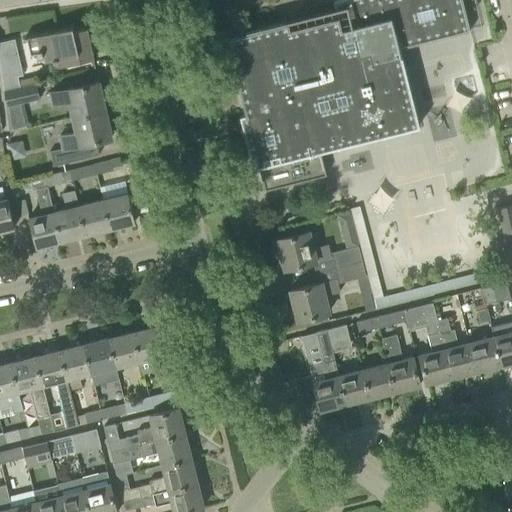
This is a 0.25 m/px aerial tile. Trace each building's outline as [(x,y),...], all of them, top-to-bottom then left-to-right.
[(259,167),(265,191),(326,175),(320,151),(419,126),(400,48),(470,30),(469,29),(467,29),(459,0),(338,0),(333,1),(337,16),(290,28),(288,19),(226,35),(245,114),(240,115),(253,168),(259,167)] [(55,67),(93,59),(86,28),(73,31),(72,26),(26,37),(30,55),(38,53),(38,54),(43,53),(45,60),(53,59),(55,67)] [(0,53),(0,66),(3,87),(18,85),(15,71),(12,51),(0,53)] [(69,101),(72,117),(105,110),(98,81),(49,93),(52,105),(69,101)] [(18,85),(3,87),(6,105),(38,99),(35,82),(18,85)] [(105,110),(72,117),(76,131),(59,135),(62,147),(49,150),(52,166),(90,157),(87,143),(111,138),(105,110)] [(119,158),(94,164),(97,174),(122,168),(119,158)] [(97,174),(94,164),(77,168),(80,178),(97,174)] [(46,180),(47,185),(62,181),(60,171),(44,175),(46,180)] [(47,185),(46,180),(44,175),(29,179),(31,189),(47,185)] [(60,240),(53,212),(47,186),(35,189),(42,215),(28,218),(36,246),(60,240)] [(85,234),(78,205),(74,190),(62,193),(66,209),(53,212),(60,240),(85,234)] [(103,199),(110,228),(135,222),(128,193),(103,199)] [(0,230),(14,227),(7,198),(0,200),(0,230)] [(103,199),(78,205),(85,234),(110,228),(103,199)] [(497,208),(503,233),(511,230),(511,204),(507,206),(497,208)] [(357,242),(352,223),(343,226),(347,244),(357,242)] [(511,230),(503,233),(509,258),(511,256),(511,230)] [(313,262),(315,272),(334,268),(331,257),(328,244),(312,248),(308,231),(277,239),(285,269),(313,262)] [(334,252),(337,267),(361,261),(358,246),(334,252)] [(361,261),(337,267),(341,282),(365,276),(361,261)] [(334,268),(315,272),(318,283),(290,290),(298,320),(317,315),(329,312),(325,296),(340,292),(334,268)] [(374,310),(368,284),(361,296),(365,312),(374,310)] [(497,301),(493,286),(481,288),(485,304),(497,301)] [(444,349),(437,321),(432,303),(404,310),(407,321),(406,321),(409,331),(425,326),(432,352),(420,355),(426,383),(451,377),(444,349)] [(490,322),(487,309),(477,311),(480,324),(490,322)] [(379,328),(406,321),(407,321),(404,310),(376,317),(379,328)] [(379,328),(376,317),(356,322),(359,332),(379,328)] [(464,374),(475,371),(468,343),(458,346),(454,329),(450,330),(447,319),(437,321),(444,349),(451,377),(453,376),(456,379),(462,378),(464,374)] [(511,321),(491,326),(494,337),(501,364),(502,368),(511,365),(511,321)] [(158,325),(132,332),(139,360),(165,354),(158,325)] [(348,335),(345,325),(336,327),(327,329),(329,340),(348,335)] [(309,365),(320,410),(344,404),(338,375),(337,375),(329,340),(327,329),(316,331),(324,362),(309,365)] [(132,332),(108,338),(115,366),(139,360),(132,332)] [(420,385),(415,365),(412,356),(403,359),(396,334),(381,338),(388,362),(395,391),(420,385)] [(494,337),(468,343),(475,371),(501,364),(494,337)] [(108,338),(84,344),(91,372),(115,366),(108,338)] [(84,344),(60,350),(70,390),(81,387),(78,376),(91,372),(84,344)] [(78,424),(76,416),(69,390),(70,390),(60,350),(35,356),(42,385),(54,382),(61,411),(50,414),(54,431),(78,425),(78,424)] [(18,391),(30,388),(41,434),(54,431),(50,414),(42,385),(35,356),(10,362),(18,391)] [(23,411),(18,391),(10,362),(0,364),(0,409),(12,406),(13,413),(23,411)] [(388,362),(362,369),(369,397),(395,391),(388,362)] [(362,369),(338,375),(344,404),(369,397),(362,369)] [(167,402),(164,392),(148,397),(151,406),(167,402)] [(148,397),(124,403),(127,413),(151,406),(148,397)] [(124,403),(100,409),(102,419),(127,413),(124,403)] [(103,427),(109,451),(185,432),(178,408),(150,415),(153,427),(137,431),(138,434),(119,439),(115,424),(103,427)] [(76,416),(78,424),(78,425),(102,419),(100,409),(84,413),(85,414),(76,416)] [(27,427),(2,433),(5,444),(30,438),(27,427)] [(96,428),(71,434),(74,445),(99,438),(96,428)] [(159,452),(162,465),(191,457),(185,432),(109,451),(113,463),(159,452)] [(71,434),(46,441),(49,451),(74,445),(71,434)] [(46,441),(22,447),(25,457),(24,457),(27,468),(52,462),(49,451),(46,441)] [(22,447),(0,452),(0,463),(24,457),(25,457),(22,447)] [(120,491),(123,501),(197,482),(191,457),(162,465),(165,476),(148,481),(149,484),(139,486),(120,491)] [(117,511),(112,493),(110,482),(107,470),(82,476),(85,488),(90,511),(117,511)] [(90,511),(85,488),(82,476),(57,483),(60,494),(64,511),(90,511)] [(123,501),(125,510),(155,502),(156,505),(172,501),(174,511),(184,511),(203,507),(197,482),(123,501)] [(0,511),(12,511),(11,507),(5,484),(0,484),(0,511)] [(64,511),(60,494),(36,500),(38,511),(64,511)] [(38,511),(36,500),(11,507),(12,511),(38,511)]
